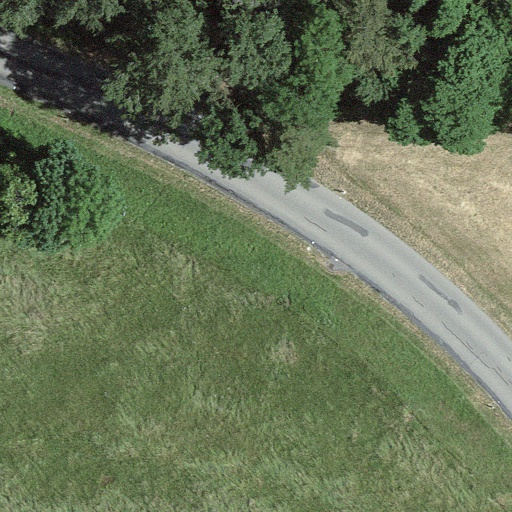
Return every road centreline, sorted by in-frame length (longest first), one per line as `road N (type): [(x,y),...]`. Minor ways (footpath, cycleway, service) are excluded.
road 1 (tertiary): [(511,379),(365,244),(141,111),(0,51)]
road 2 (track): [(141,111),(397,101),(511,118)]
